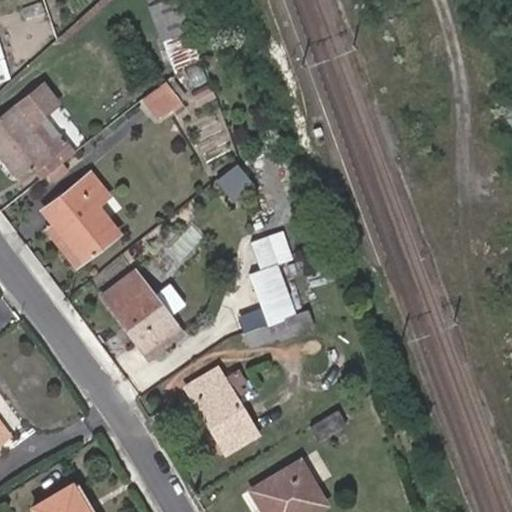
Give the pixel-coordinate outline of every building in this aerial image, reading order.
[(100,0),(59,37),(63,42),(109,0),(100,0)] [(177,0),(147,0),(173,74),(197,54),(177,0)] [(0,79),(9,77),(0,47),(0,79)] [(164,82),(178,100),(184,95),(170,77),(164,82)] [(164,82),(144,97),(157,115),(168,107),(178,100),(164,82)] [(41,178),(48,172),(59,164),(73,152),(43,114),(57,103),(43,84),(0,118),(0,154),(19,179),(33,168),(41,178)] [(178,100),(168,107),(175,117),(185,110),(178,100)] [(59,164),(48,172),(54,179),(64,171),(59,164)] [(249,186),(242,167),(223,173),(230,192),(249,186)] [(90,174),(44,209),(55,223),(57,227),(82,259),(88,255),(89,256),(100,248),(99,246),(119,230),(97,202),(107,194),(90,174)] [(57,227),(55,223),(47,229),(75,265),(82,259),(57,227)] [(249,240),(260,270),(276,264),(265,234),(249,240)] [(249,274),(267,324),(294,314),(282,281),(276,264),(260,270),(249,274)] [(102,296),(149,357),(180,333),(134,272),(102,296)] [(267,324),(243,334),(250,349),(308,327),(302,311),(294,314),(267,324)] [(224,379),(216,367),(197,379),(203,389),(190,396),(225,454),(257,434),(235,398),(224,379)] [(237,370),(224,379),(235,398),(244,393),(239,385),(244,382),(237,370)] [(197,379),(184,387),(190,396),(203,389),(197,379)] [(310,427),(318,441),(344,425),(336,411),(310,427)] [(0,436),(3,440),(10,435),(0,421),(0,436)] [(251,490),(263,511),(309,511),(323,504),(298,462),(251,490)] [(86,511),(71,486),(32,509),(33,511),(86,511)]
